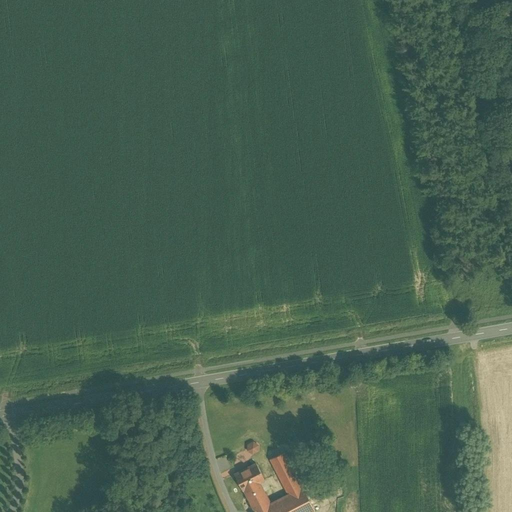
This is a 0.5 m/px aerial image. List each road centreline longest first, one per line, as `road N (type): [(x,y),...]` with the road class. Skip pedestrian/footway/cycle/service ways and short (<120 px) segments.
road 1 (tertiary): [(0,416),(511,328)]
road 2 (unknown): [(203,511),(196,384)]
